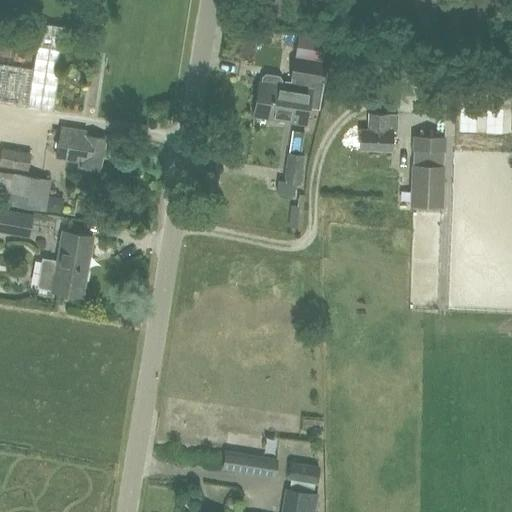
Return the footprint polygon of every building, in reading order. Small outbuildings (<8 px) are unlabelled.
[(39,23),(31,68),(0,63),(0,102),(52,110),(65,27),(39,23)] [(293,57),(321,61),(325,38),(296,33),(293,57)] [(265,118),(304,124),(307,106),(317,108),(324,63),(293,58),(290,78),(306,80),(304,89),(258,81),(253,112),(266,114),(265,118)] [(337,113),(344,85),(328,81),(321,109),(337,113)] [(359,149),(390,150),(391,130),(395,131),(396,114),(388,114),(388,113),(367,112),(367,129),(360,129),(359,149)] [(319,142),(320,125),(304,125),(304,142),(319,142)] [(60,127),(55,157),(78,161),(77,166),(98,170),(103,138),(84,135),(84,131),(60,127)] [(477,131),(477,141),(500,141),(500,132),(477,131)] [(443,152),(443,137),(413,136),(413,151),(443,152)] [(0,153),(0,164),(26,169),(28,153),(1,149),(0,153)] [(283,181),(294,182),(299,183),(303,155),(287,153),(283,181)] [(441,206),(442,165),(410,164),(409,205),(441,206)] [(7,203),(43,210),(48,180),(13,173),(7,203)] [(294,182),(283,181),(277,180),(275,192),(292,194),(294,182)] [(45,210),(59,212),(61,203),(57,197),(48,195),(45,210)] [(0,230),(28,235),(31,216),(0,210),(0,230)] [(51,291),(80,296),(82,285),(83,285),(91,236),(61,231),(53,280),(51,291)] [(259,475),(262,455),(225,449),(221,469),(259,475)] [(314,482),(317,466),(290,462),(288,478),(314,482)] [(312,511),(315,495),(286,490),(281,511),(312,511)]
